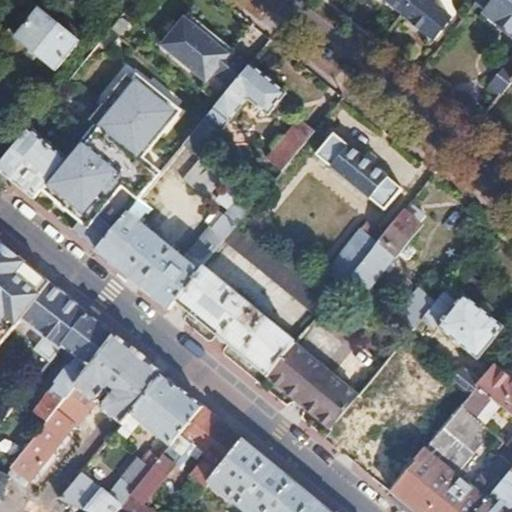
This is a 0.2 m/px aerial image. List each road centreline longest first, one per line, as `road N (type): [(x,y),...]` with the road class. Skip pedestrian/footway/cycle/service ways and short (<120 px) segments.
road 1 (tertiary): [(0,200),(375,511)]
road 2 (residential): [(269,0),(511,197)]
